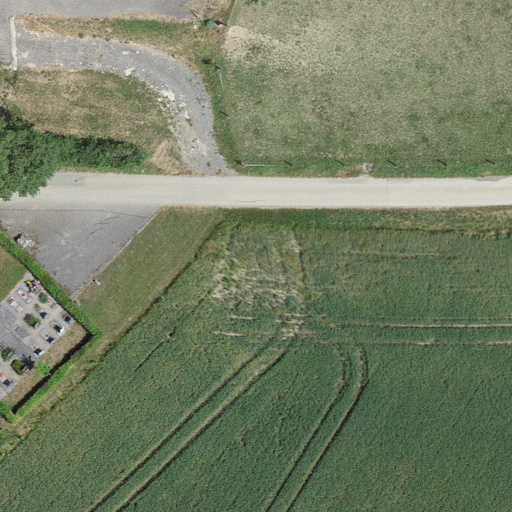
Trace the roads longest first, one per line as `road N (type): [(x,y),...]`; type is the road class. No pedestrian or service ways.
road 1 (track): [(0,186),(511,188)]
road 2 (track): [(0,65),(176,98),(219,190)]
